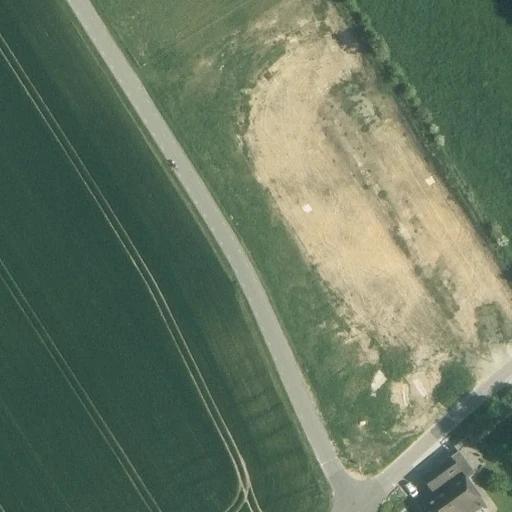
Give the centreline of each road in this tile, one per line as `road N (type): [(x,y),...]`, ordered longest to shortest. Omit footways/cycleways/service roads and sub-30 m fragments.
road 1 (unclassified): [(353,511),(222,237),(74,0)]
road 2 (unclassified): [(356,511),(511,370)]
